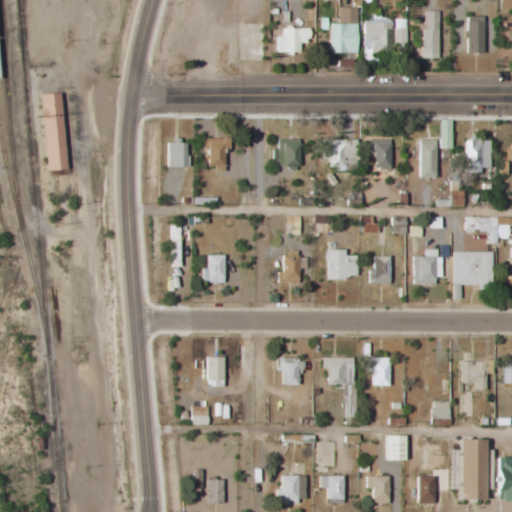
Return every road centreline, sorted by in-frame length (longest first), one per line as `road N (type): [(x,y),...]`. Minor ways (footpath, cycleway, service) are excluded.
road 1 (residential): [(147,511),(126,220),(129,130),(153,0)]
road 2 (residential): [(133,100),(511,99)]
road 3 (residential): [(511,320),(133,321)]
